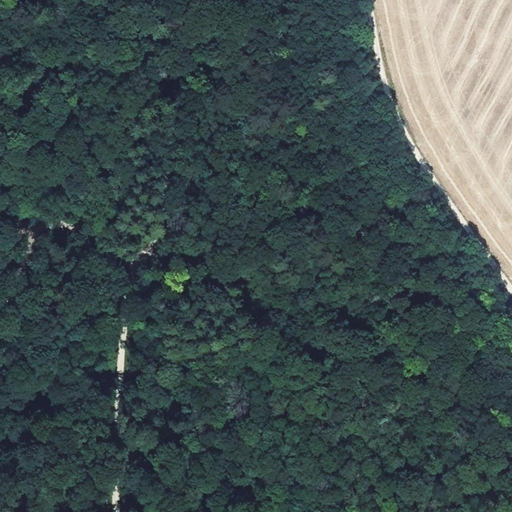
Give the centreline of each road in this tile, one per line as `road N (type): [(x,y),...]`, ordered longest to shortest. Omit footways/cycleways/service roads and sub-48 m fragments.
road 1 (track): [(511,294),(443,198),(387,95),(372,0)]
road 2 (track): [(141,249),(180,255),(196,42),(242,0)]
road 3 (track): [(141,249),(125,305),(117,511)]
road 4 (track): [(0,337),(25,263),(53,222),(141,249)]
